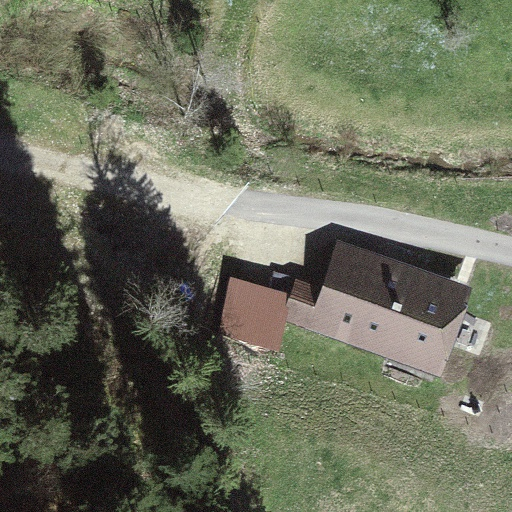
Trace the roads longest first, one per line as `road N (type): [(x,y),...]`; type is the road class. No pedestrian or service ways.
road 1 (track): [(511,250),(366,218),(234,205),(0,150)]
road 2 (track): [(231,511),(33,214),(0,182)]
